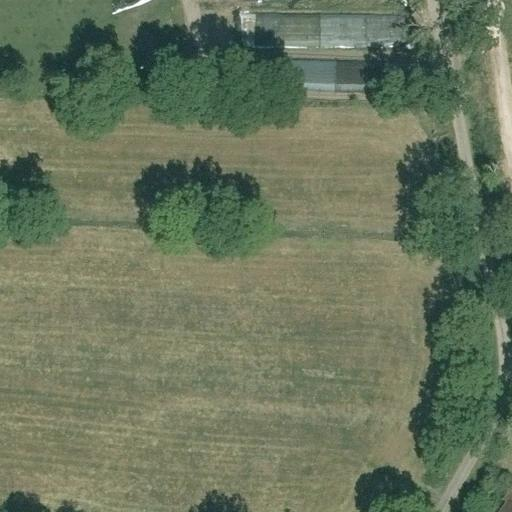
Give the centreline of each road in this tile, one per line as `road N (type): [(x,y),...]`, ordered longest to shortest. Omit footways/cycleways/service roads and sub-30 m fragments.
road 1 (residential): [(511,383),(436,0)]
road 2 (residential): [(445,511),(511,392)]
